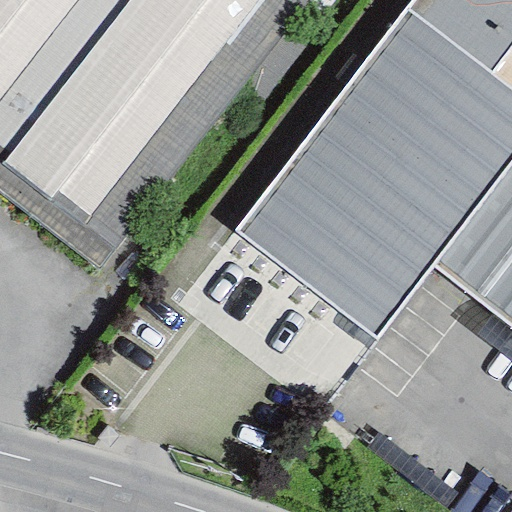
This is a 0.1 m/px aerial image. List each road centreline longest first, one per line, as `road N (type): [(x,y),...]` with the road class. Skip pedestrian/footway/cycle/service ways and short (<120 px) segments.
road 1 (tertiary): [(191,511),(0,452)]
road 2 (unknown): [(0,397),(16,361),(13,308),(0,273)]
